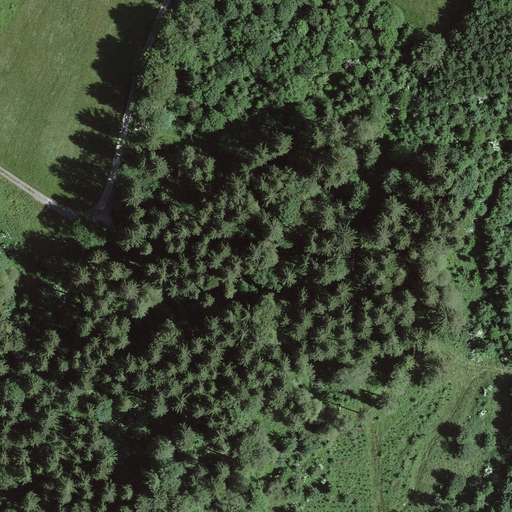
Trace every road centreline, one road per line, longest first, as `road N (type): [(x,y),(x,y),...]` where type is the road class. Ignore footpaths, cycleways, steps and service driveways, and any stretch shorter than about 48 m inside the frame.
road 1 (track): [(0,500),(35,352),(87,217)]
road 2 (track): [(87,217),(107,192),(167,0)]
